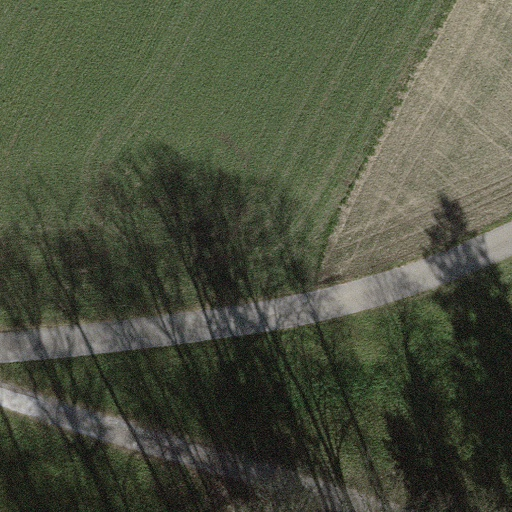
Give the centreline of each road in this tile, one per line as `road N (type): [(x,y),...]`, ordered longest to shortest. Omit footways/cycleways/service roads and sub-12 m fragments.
road 1 (track): [(0,352),(363,308),(511,245)]
road 2 (track): [(0,398),(387,511)]
